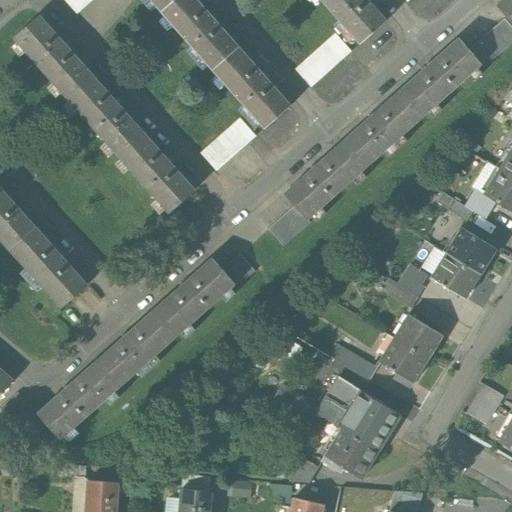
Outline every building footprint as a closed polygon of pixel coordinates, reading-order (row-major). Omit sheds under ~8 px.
[(63,0),(76,15),(92,0),(63,0)] [(174,0),(148,0),(161,13),(174,0)] [(239,49),(195,0),(174,0),(161,13),(213,72),(239,49)] [(387,22),(367,0),(322,0),(362,44),(387,22)] [(511,0),(503,0),(498,5),(511,21),(511,0)] [(65,98),(90,75),(38,17),(13,39),(65,98)] [(511,26),(505,18),(489,32),(505,50),(511,43),(511,26)] [(489,32),(470,49),(483,64),(481,65),(484,68),(505,50),(489,32)] [(336,34),(296,69),(312,88),(352,52),(336,34)] [(460,38),(401,91),(424,116),(481,65),(483,64),(470,49),(460,38)] [(239,49),(213,72),(265,129),(291,106),(239,49)] [(118,156),(143,134),(90,75),(65,98),(118,156)] [(401,91),(344,142),(366,167),(424,116),(401,91)] [(240,119),(201,153),(217,171),(256,137),(240,119)] [(170,215),(195,192),(143,134),(118,156),(170,215)] [(344,142),(285,194),(295,206),(308,220),(366,167),(344,142)] [(511,149),(499,170),(511,177),(511,149)] [(511,177),(499,170),(483,195),(511,212),(511,177)] [(0,238),(11,250),(35,229),(0,190),(0,238)] [(477,202),(460,192),(456,200),(472,210),(477,202)] [(295,206),(268,230),(284,247),(311,223),(308,220),(295,206)] [(269,237),(255,221),(241,233),(256,249),(269,237)] [(63,309),(87,287),(35,229),(11,250),(63,309)] [(495,249),(461,229),(446,254),(450,257),(479,275),(495,249)] [(238,256),(220,271),(233,286),(235,289),(253,274),(238,256)] [(479,275),(450,257),(442,270),(437,267),(431,278),(465,299),(479,275)] [(211,260),(153,312),(175,337),(233,286),(220,271),(211,260)] [(428,275),(410,264),(397,285),(399,286),(417,297),(424,286),(422,285),(428,275)] [(417,297),(399,286),(392,297),(411,308),(417,297)] [(449,331),(456,320),(421,298),(413,309),(449,331)] [(153,312),(96,363),(118,388),(175,337),(153,312)] [(440,335),(407,315),(401,326),(404,328),(397,340),(426,358),(440,335)] [(426,358),(397,340),(388,354),(384,352),(378,362),(396,374),(393,379),(408,388),(426,358)] [(376,368),(348,352),(341,364),(369,381),(376,368)] [(96,363),(38,415),(60,440),(118,388),(96,363)] [(0,396),(13,382),(0,370),(0,396)] [(360,390),(338,376),(317,409),(303,400),(304,398),(281,384),(263,413),(324,418),(338,427),(360,390)] [(504,396),(484,384),(478,395),(497,406),(504,396)] [(401,415),(360,390),(338,427),(342,429),(378,452),(401,415)] [(478,395),(466,413),(486,425),(497,406),(478,395)] [(16,396),(0,410),(0,411),(16,429),(33,414),(16,396)] [(511,420),(499,442),(511,450),(511,420)] [(378,452),(342,429),(323,460),(340,471),(342,466),(362,478),(378,452)] [(301,457),(286,477),(289,481),(309,484),(319,468),(301,457)] [(115,511),(118,485),(87,483),(85,511),(115,511)] [(209,511),(211,493),(181,491),(178,511),(209,511)] [(417,511),(423,495),(396,493),(390,511),(417,511)] [(432,511),(434,496),(423,495),(422,511),(432,511)] [(320,511),(322,506),(292,500),(289,511),(320,511)]
